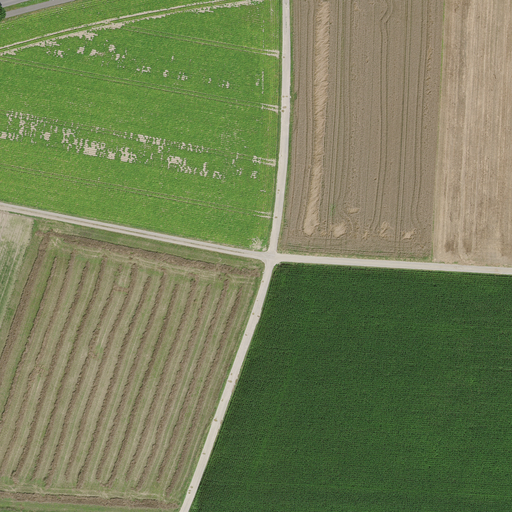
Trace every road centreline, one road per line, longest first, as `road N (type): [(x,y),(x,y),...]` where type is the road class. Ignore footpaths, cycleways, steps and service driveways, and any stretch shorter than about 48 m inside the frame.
road 1 (track): [(284,0),(281,170),(269,258),(182,511)]
road 2 (track): [(511,271),(269,258),(0,207)]
